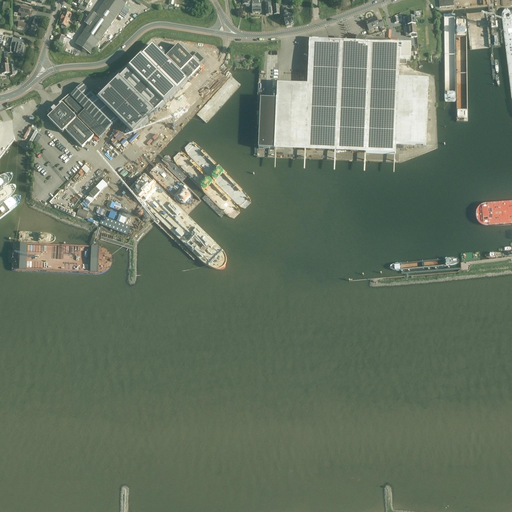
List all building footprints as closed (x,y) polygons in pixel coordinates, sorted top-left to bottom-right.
[(88,26),(76,44),(91,55),(126,5),(124,3),(119,0),(106,0),(96,15),(92,13),(84,24),(88,26)] [(257,1),(252,1),(252,4),(253,14),(261,14),(261,3),(257,3),(257,1)] [(20,6),(18,13),(21,14),(21,15),(21,16),(25,17),(26,17),(27,15),(29,16),(31,9),(30,8),(20,6)] [(292,17),(291,10),(284,12),(285,18),(284,18),(286,26),(293,25),(292,17)] [(64,12),(62,18),(72,22),(75,24),(79,25),(80,23),(76,21),(70,19),(72,15),(64,12)] [(407,18),(405,18),(405,26),(408,26),(415,25),(415,18),(415,17),(412,18),(407,18)] [(32,25),(31,28),(33,28),(34,26),(38,27),(40,21),(35,18),(32,25)] [(72,22),(62,18),(59,25),(62,26),(61,28),(62,29),(65,30),(66,29),(67,27),(67,28),(69,23),(72,24),(72,22)] [(378,22),(376,18),(366,22),(369,31),(379,27),(380,28),(383,27),(381,21),(378,22)] [(409,34),(406,34),(406,36),(411,36),(411,38),(417,37),(415,25),(408,26),(409,34)] [(391,32),(386,31),(386,41),(388,41),(390,43),(397,44),(398,39),(390,39),(391,32)] [(59,35),(56,42),(62,44),(64,37),(59,35)] [(276,100),(274,150),(317,152),(366,154),(396,155),(396,145),(426,146),(428,85),(413,85),(413,80),(399,79),(399,65),(406,65),(406,62),(406,60),(410,60),(411,45),(393,44),(390,44),(390,43),(388,41),(385,41),(367,40),(365,38),(363,40),(359,36),(355,39),(355,42),(350,42),(309,40),(307,86),(277,84),(276,100)] [(12,39),(10,48),(14,49),(13,54),(17,54),(16,55),(21,56),(24,46),(23,46),(24,41),(17,40),(12,39)] [(188,80),(200,68),(191,59),(178,46),(166,58),(188,80)] [(129,69),(99,100),(133,135),(164,104),(129,69)] [(53,107),(47,113),(51,116),(48,119),(62,134),(65,131),(82,148),(94,136),(82,125),(84,123),(99,139),(118,120),(98,101),(93,95),(83,84),(65,102),(79,116),(78,117),(81,121),(80,122),(62,105),(60,103),(54,108),(53,107)] [(260,99),(258,149),(274,150),(276,100),(260,99)] [(35,131),(26,147),(29,148),(38,133),(35,132),(35,131)] [(79,209),(76,216),(85,220),(88,212),(79,209)] [(101,218),(98,225),(126,236),(129,229),(101,218)]
